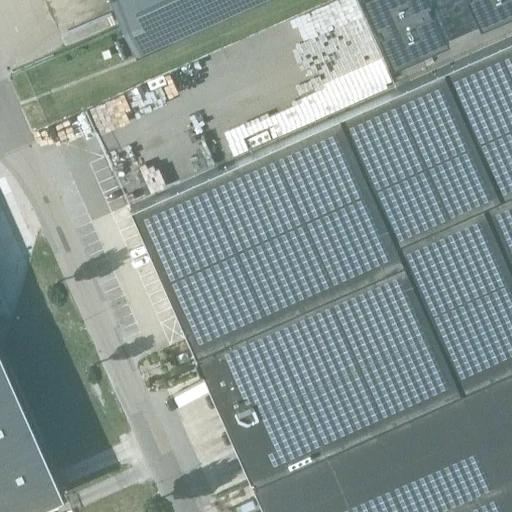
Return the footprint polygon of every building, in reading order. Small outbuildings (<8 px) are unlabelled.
[(112,0),(136,52),(254,0),(112,0)] [(420,0),(356,0),(355,1),(379,56),(434,31),(420,0)] [(463,0),(471,15),(504,0),(463,0)] [(511,36),(340,113),(511,501),(511,36)] [(511,511),(511,501),(340,113),(130,206),(196,355),(194,356),(200,370),(202,369),(265,511),(511,511)] [(0,511),(16,511),(64,491),(0,347),(0,511)]
